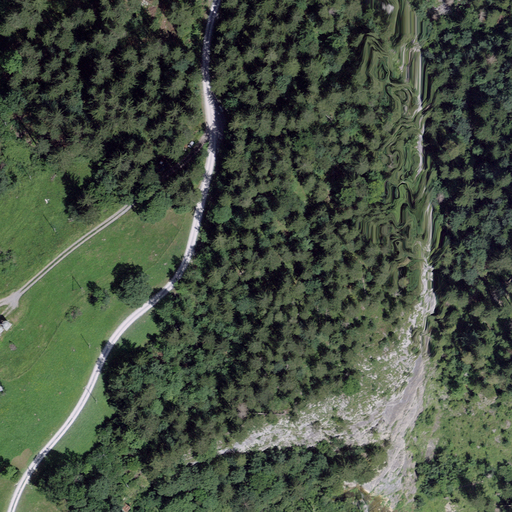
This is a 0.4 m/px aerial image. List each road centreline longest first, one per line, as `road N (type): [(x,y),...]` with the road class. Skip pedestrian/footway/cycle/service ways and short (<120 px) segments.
road 1 (track): [(217,0),(205,51),(211,153),(189,253),(169,286),(112,342),(10,511)]
road 2 (track): [(0,303),(213,130)]
